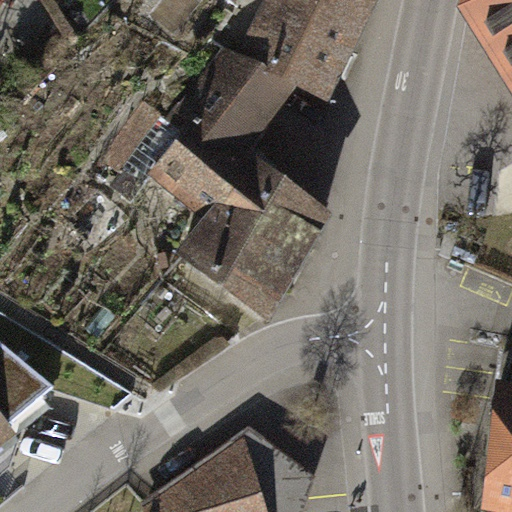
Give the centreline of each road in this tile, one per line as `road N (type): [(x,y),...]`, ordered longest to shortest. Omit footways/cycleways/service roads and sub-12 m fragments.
road 1 (residential): [(388,338),(316,339),(268,354),(37,511)]
road 2 (tertiary): [(388,338),(399,156),(430,0)]
road 3 (tertiary): [(405,511),(388,338)]
